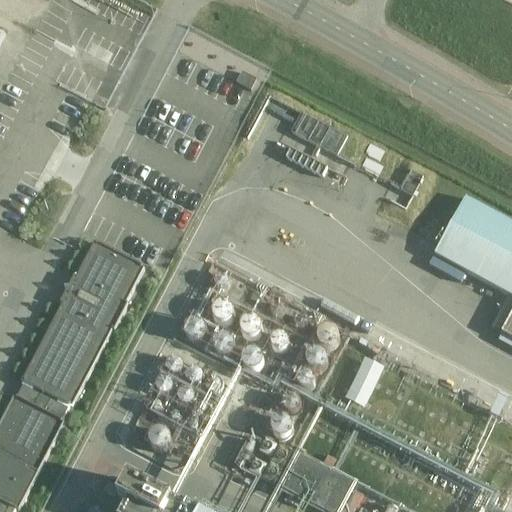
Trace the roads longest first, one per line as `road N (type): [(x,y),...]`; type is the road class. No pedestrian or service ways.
road 1 (unclassified): [(38,281),(186,0)]
road 2 (tertiary): [(511,130),(352,38)]
